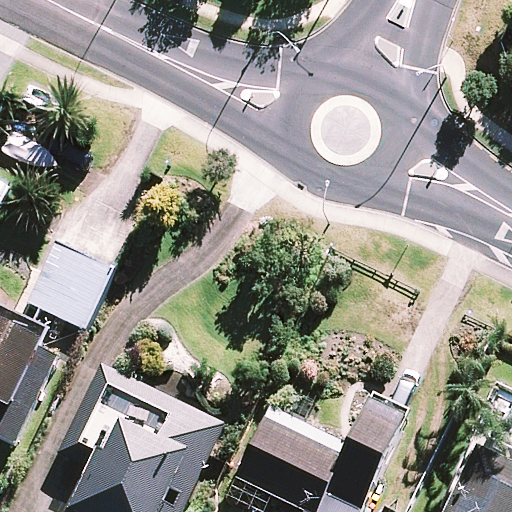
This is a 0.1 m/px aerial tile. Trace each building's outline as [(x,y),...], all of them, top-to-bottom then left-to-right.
[(115,272),(57,244),(28,303),(86,331),(115,272)] [(0,438),(13,445),(58,350),(0,322),(0,438)] [(226,426),(103,366),(59,456),(89,470),(68,511),(183,511),(190,498),(226,426)] [(272,410),(237,481),(301,511),(363,511),(411,413),(374,395),(349,447),(272,410)] [(511,511),(511,465),(477,449),(446,511),(511,511)]
